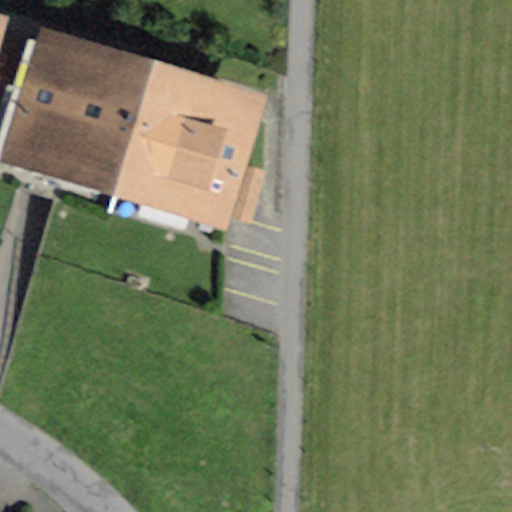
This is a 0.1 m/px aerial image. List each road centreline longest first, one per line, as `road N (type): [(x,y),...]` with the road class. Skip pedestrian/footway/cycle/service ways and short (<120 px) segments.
road 1 (residential): [(306,0),(289,511)]
road 2 (unclassified): [(102,511),(0,427)]
